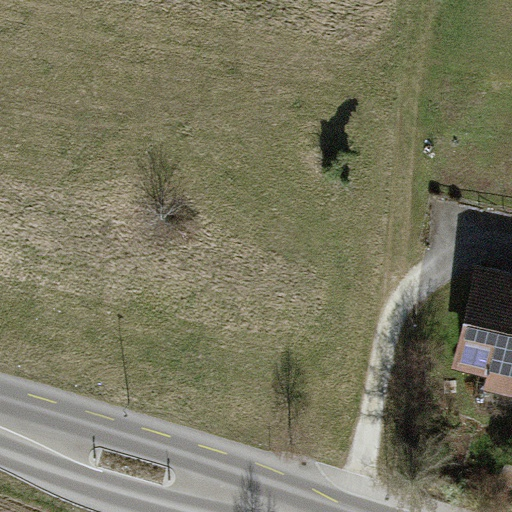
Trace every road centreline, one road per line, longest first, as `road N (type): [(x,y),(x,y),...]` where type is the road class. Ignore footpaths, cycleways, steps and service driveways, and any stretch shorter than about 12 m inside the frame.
road 1 (primary): [(0,424),(303,511)]
road 2 (track): [(352,511),(393,305),(468,240)]
